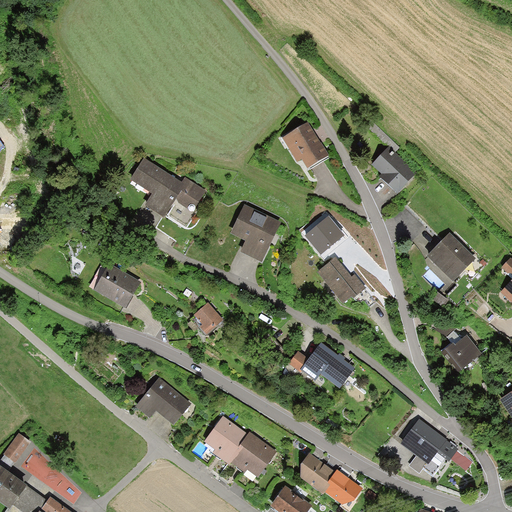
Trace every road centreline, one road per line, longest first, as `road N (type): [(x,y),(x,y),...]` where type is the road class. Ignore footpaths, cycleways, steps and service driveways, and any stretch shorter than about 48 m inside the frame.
road 1 (residential): [(500,511),(491,475),(430,384),(373,216),(331,133),(222,0)]
road 2 (residential): [(479,511),(380,476),(168,354),(51,305),(0,272)]
road 3 (residential): [(0,308),(160,446),(252,511)]
